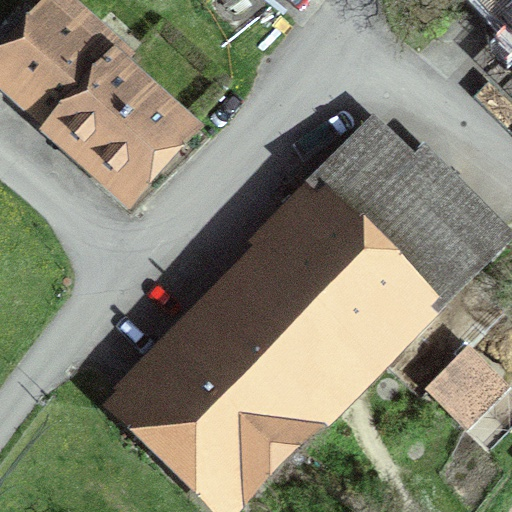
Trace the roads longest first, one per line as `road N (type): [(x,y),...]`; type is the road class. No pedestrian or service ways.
road 1 (residential): [(351,0),(112,263),(0,422)]
road 2 (track): [(336,19),(511,139)]
